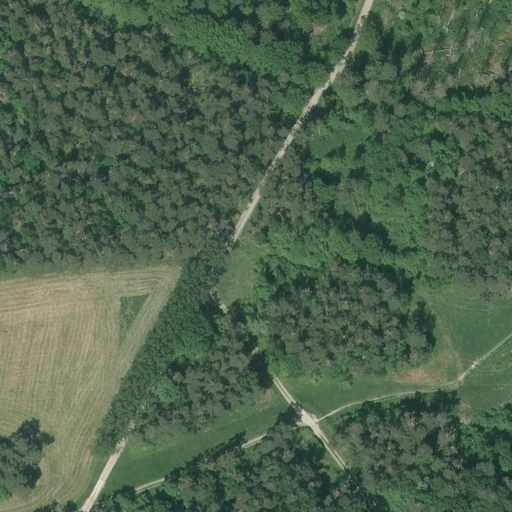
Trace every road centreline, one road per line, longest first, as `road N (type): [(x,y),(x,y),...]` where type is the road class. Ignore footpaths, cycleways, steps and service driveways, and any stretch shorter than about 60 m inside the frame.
road 1 (track): [(241,227),(263,255),(282,261),(351,272),(444,302),(511,306)]
road 2 (track): [(208,292),(253,361),(376,511)]
road 3 (track): [(308,423),(447,388),(511,338)]
